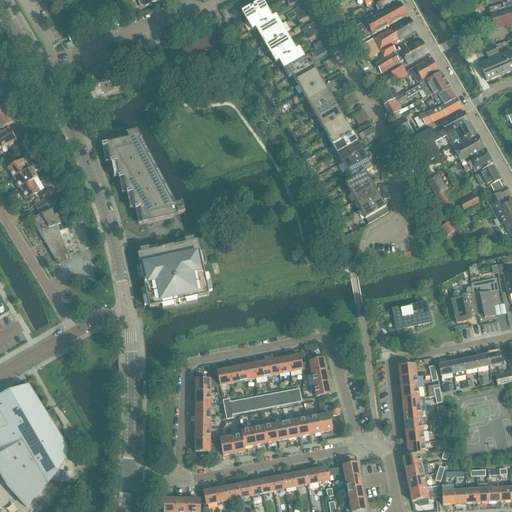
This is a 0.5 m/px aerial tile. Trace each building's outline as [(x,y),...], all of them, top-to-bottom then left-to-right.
[(252,0),(253,1),(240,8),(243,13),(242,14),(247,22),(267,10),(262,2),(260,0),(252,0)] [(323,0),(330,12),(354,0),(323,0)] [(363,0),(368,9),(373,6),(374,7),(379,4),(378,3),(374,5),(372,2),(375,0),(363,0)] [(379,4),(374,7),(377,14),(383,11),(382,9),(397,1),(398,0),(376,0),(378,3),(379,4)] [(511,26),(511,2),(511,0),(485,0),(494,32),(511,26)] [(132,1),(124,4),(130,13),(134,12),(135,11),(132,1)] [(399,4),(353,29),(343,35),(351,48),(406,17),(399,4)] [(293,13),(286,17),(289,22),(296,17),(306,12),(303,7),(293,13)] [(267,10),(247,22),(252,31),(276,18),(275,17),(272,19),(267,10)] [(338,25),(345,20),(339,10),(331,14),(338,25)] [(306,12),(296,17),(299,23),(309,17),(306,12)] [(276,18),(252,31),(252,32),(255,30),(260,38),(281,26),(276,18)] [(392,53),(394,52),(391,46),(415,32),(408,20),(363,46),(370,59),(380,54),(383,59),(375,64),(381,75),(399,65),(392,53)] [(343,35),(353,29),(348,21),(339,27),(343,35)] [(313,24),(303,30),(306,35),(316,29),(313,24)] [(281,26),(260,38),(265,47),(286,35),(281,26)] [(316,29),(306,35),(309,40),(319,34),(316,29)] [(286,35),(265,47),(270,56),(291,44),(286,35)] [(316,52),(326,46),(323,41),(313,47),(316,52)] [(392,53),(399,65),(404,62),(407,66),(427,54),(420,42),(400,54),(399,51),(395,53),(394,52),(392,53)] [(291,44),(270,56),(275,64),(299,50),(295,52),(291,44)] [(326,46),(316,52),(313,54),(316,59),(329,51),(326,46)] [(494,46),(483,51),(487,60),(498,56),(494,46)] [(299,50),(275,64),(275,65),(279,63),(284,71),(304,59),(299,50)] [(511,52),(479,65),(487,83),(511,71),(511,52)] [(333,58),(323,64),(326,70),(336,64),(333,58)] [(304,59),(284,71),(289,80),(313,66),(313,65),(309,67),(304,59)] [(414,69),(407,73),(410,79),(413,77),(417,85),(422,83),(438,73),(431,60),(414,69)] [(336,64),(326,70),(329,75),(339,69),(336,64)] [(313,66),(289,80),(292,78),(297,87),(318,75),(313,66)] [(90,90),(96,87),(113,80),(108,68),(85,79),(90,90)] [(402,68),(391,74),(396,83),(407,77),(402,68)] [(380,95),(387,91),(397,85),(391,74),(376,83),(375,81),(373,82),(380,95)] [(450,90),(441,74),(393,101),(385,106),(384,106),(391,119),(400,114),(403,112),(399,105),(424,90),(426,95),(428,99),(430,97),(433,96),(434,97),(439,94),(440,95),(449,90),(450,90)] [(318,75),(297,87),(302,95),(323,83),(318,75)] [(333,82),(327,86),(329,90),(336,87),(346,81),(343,76),(333,82)] [(17,81),(2,90),(6,96),(20,87),(17,81)] [(346,81),(336,87),(339,92),(349,86),(346,81)] [(323,83),(302,95),(307,104),(328,92),(325,87),(323,83)] [(449,104),(456,100),(449,90),(440,95),(439,94),(434,97),(433,96),(430,97),(432,101),(434,100),(438,106),(442,103),(444,105),(448,103),(449,104)] [(385,106),(393,101),(387,91),(380,95),(379,95),(385,106)] [(328,92),(307,104),(312,112),(332,100),(328,92)] [(353,93),(343,99),(346,104),(356,98),(353,93)] [(356,98),(346,104),(349,109),(359,103),(356,98)] [(332,100),(312,112),(317,121),(337,109),(332,100)] [(448,103),(444,105),(445,106),(420,117),(424,127),(445,118),(462,109),(456,100),(449,104),(448,103)] [(7,130),(5,126),(12,122),(1,105),(0,106),(0,132),(1,134),(0,134),(0,150),(15,142),(8,130),(7,130)] [(337,109),(317,121),(322,129),(342,117),(337,109)] [(356,121),(366,115),(363,111),(353,117),(356,121)] [(430,130),(405,144),(418,167),(425,164),(440,155),(433,143),(446,136),(452,149),(453,149),(470,140),(477,136),(464,113),(441,126),(444,131),(437,135),(430,130)] [(402,118),(400,114),(391,119),(393,123),(402,118)] [(366,115),(356,121),(359,127),(369,121),(366,115)] [(342,117),(322,129),(327,138),(347,126),(342,117)] [(401,136),(411,130),(404,119),(394,124),(401,136)] [(347,126),(327,138),(332,147),(352,135),(347,126)] [(373,128),(363,134),(366,139),(376,133),(373,128)] [(122,129),(90,136),(96,148),(101,147),(102,150),(106,149),(110,165),(115,164),(118,180),(123,179),(126,196),(131,195),(135,211),(139,210),(142,225),(148,249),(140,251),(140,255),(137,255),(140,267),(139,267),(140,268),(143,268),(145,278),(142,279),(142,280),(146,297),(142,298),(144,307),(148,306),(149,309),(161,307),(172,304),(173,304),(184,302),(185,301),(195,299),(196,299),(208,296),(208,293),(212,292),(210,284),(206,285),(202,267),(202,266),(198,266),(196,256),(200,255),(200,254),(199,254),(197,243),(193,243),(193,239),(184,241),(179,216),(184,215),(183,209),(182,204),(171,207),(169,200),(165,201),(161,185),(156,186),(153,170),(148,171),(145,154),(140,155),(137,143),(141,141),(136,133),(125,135),(122,129)] [(376,133),(366,139),(369,144),(379,138),(376,133)] [(34,145),(40,141),(37,135),(33,137),(32,141),(34,145)] [(352,135),(332,147),(337,156),(357,144),(352,135)] [(470,140),(453,149),(460,163),(467,159),(467,161),(485,151),(477,136),(470,140)] [(39,143),(26,151),(32,162),(45,154),(39,143)] [(357,144),(337,156),(342,164),(362,152),(357,144)] [(362,152),(342,164),(347,173),(367,161),(373,158),(368,149),(362,152)] [(485,151),(467,161),(474,173),(491,164),(492,163),(485,151)] [(20,161),(7,169),(13,179),(26,171),(23,166),(26,164),(23,160),(20,161)] [(367,161),(347,173),(352,181),(365,174),(372,170),(367,161)] [(426,166),(420,169),(426,182),(433,178),(426,166)] [(481,175),(475,178),(480,188),(486,185),(488,188),(490,187),(494,192),(501,188),(498,182),(500,181),(492,167),(480,174),(481,175)] [(26,171),(13,179),(20,190),(33,182),(37,180),(30,169),(26,171)] [(370,171),(345,185),(350,194),(370,182),(375,180),(370,171)] [(427,182),(426,183),(434,196),(435,198),(436,197),(445,191),(436,176),(427,182)] [(33,182),(20,190),(26,200),(39,192),(43,190),(37,180),(33,182)] [(370,182),(350,194),(355,202),(375,191),(370,182)] [(42,199),(52,194),(50,189),(40,195),(42,199)] [(375,191),(355,202),(360,211),(380,199),(375,191)] [(443,194),(438,197),(444,207),(448,204),(443,194)] [(490,199),(486,201),(496,220),(500,227),(504,225),(510,236),(511,234),(511,203),(506,206),(504,204),(499,194),(490,199)] [(39,213),(55,204),(50,196),(34,205),(39,213)] [(462,204),(459,206),(463,213),(479,204),(475,196),(461,203),(462,204)] [(380,199),(360,211),(365,220),(368,225),(389,214),(386,208),(380,199)] [(39,216),(31,221),(52,256),(64,249),(58,232),(62,231),(56,216),(53,217),(51,212),(39,216)] [(447,237),(454,233),(449,224),(442,228),(447,237)] [(511,271),(508,273),(506,265),(498,267),(500,274),(500,275),(503,274),(505,281),(504,281),(506,289),(508,296),(511,295),(511,271)] [(498,266),(491,268),(493,276),(500,274),(498,267),(498,266)] [(480,291),(472,293),(477,317),(484,315),(484,319),(495,317),(493,307),(501,305),(498,291),(498,288),(488,289),(489,293),(480,295),(479,292),(480,292),(480,291)] [(462,299),(452,301),(453,309),(453,312),(454,316),(455,318),(457,325),(470,322),(469,318),(477,317),(472,293),(461,295),(462,299)] [(431,324),(427,303),(388,311),(389,315),(390,323),(394,322),(396,332),(431,324)] [(498,353),(486,356),(488,367),(497,366),(499,375),(494,376),(497,386),(511,382),(510,373),(503,374),(498,353)] [(288,358),(290,373),(302,371),(300,356),(288,358)] [(486,356),(474,358),(476,370),(488,367),(486,356)] [(279,375),(290,373),(288,358),(277,360),(279,375)] [(474,358),(462,361),(464,372),(476,370),(474,358)] [(267,377),(279,375),(277,360),(264,363),(267,377)] [(311,375),(326,372),(323,360),(309,363),(305,364),(305,370),(310,370),(311,375)] [(462,361),(450,363),(452,375),(453,380),(466,378),(464,372),(462,361)] [(255,380),(267,377),(264,363),(253,365),(255,380)] [(450,363),(438,365),(440,377),(452,375),(450,363)] [(243,382),(255,380),(253,365),(241,367),(243,382)] [(414,366),(398,367),(399,379),(416,377),(414,366)] [(231,384),(243,382),(241,367),(229,370),(231,384)] [(219,387),(231,384),(229,370),(217,372),(219,387)] [(314,387),(328,384),(326,372),(311,375),(314,387)] [(416,377),(399,379),(401,390),(417,389),(416,377)] [(210,381),(195,381),(195,395),(210,395),(210,388),(217,387),(216,380),(210,381)] [(328,384),(314,387),(316,398),(317,398),(323,397),(330,396),(328,384)] [(433,387),(427,387),(428,398),(434,398),(435,398),(440,397),(438,386),(433,387)] [(0,473),(12,494),(15,491),(18,493),(17,494),(26,509),(60,468),(63,464),(64,463),(64,462),(65,461),(65,460),(66,459),(66,458),(66,457),(66,456),(66,455),(66,454),(66,453),(66,452),(65,452),(65,451),(65,450),(65,449),(64,449),(57,436),(44,414),(28,387),(0,399),(0,473)] [(417,389),(401,390),(402,402),(418,400),(417,389)] [(293,391),(282,393),(284,406),(296,404),(293,391)] [(282,393),(270,395),(272,408),(284,406),(282,393)] [(210,395),(195,395),(195,406),(210,406),(210,395)] [(270,395),(258,397),(260,411),(272,408),(270,395)] [(258,397),(246,400),(249,413),(260,411),(258,397)] [(323,397),(317,398),(320,416),(321,417),(318,417),(321,434),(332,431),(329,415),(330,415),(332,417),(336,417),(339,414),(340,410),(337,407),(333,407),(330,409),(324,408),(323,397)] [(418,400),(402,402),(403,412),(419,411),(425,410),(424,399),(418,400)] [(229,400),(223,401),(226,420),(233,419),(232,416),(237,415),(234,402),(230,403),(229,400)] [(246,400),(234,402),(237,415),(249,413),(246,400)] [(195,406),(195,417),(195,418),(210,418),(210,406),(195,406)] [(419,411),(403,412),(404,424),(421,422),(426,421),(425,410),(419,411)] [(318,417),(307,420),(310,436),(321,434),(318,417)] [(210,429),(210,418),(195,418),(195,429),(210,429)] [(307,420),(296,422),(299,438),(310,436),(307,420)] [(296,422),(285,424),(288,440),(299,438),(296,422)] [(421,422),(404,424),(405,435),(422,433),(421,422)] [(285,424),(274,426),(277,442),(288,440),(285,424)] [(274,426),(263,428),(266,444),(277,442),(274,426)] [(263,428),(252,430),(255,446),(266,444),(263,428)] [(195,429),(195,441),(210,441),(210,429),(195,429)] [(252,430),(241,432),(245,452),(244,448),(255,446),(252,430)] [(241,436),(231,438),(234,454),(245,452),(241,432),(240,432),(241,436)] [(422,433),(405,435),(407,446),(423,444),(422,433)] [(231,438),(219,440),(222,456),(234,454),(231,438)] [(210,441),(195,441),(195,453),(210,453),(210,456),(217,456),(217,446),(210,446),(210,441)] [(423,444),(407,446),(407,453),(408,457),(419,456),(424,456),(423,444)] [(408,457),(402,458),(405,470),(421,466),(419,456),(408,457)] [(332,470),(327,471),(329,478),(343,475),(344,479),(359,476),(356,464),(342,466),(342,468),(335,469),(332,470)] [(421,466),(405,470),(407,481),(423,477),(421,466)] [(327,469),(316,471),(319,484),(329,482),(329,478),(327,471),(327,469)] [(316,471),(305,473),(307,486),(319,484),(316,471)] [(305,473),(294,475),(296,488),(307,486),(305,473)] [(294,475),(283,477),(285,490),(296,488),(294,475)] [(359,476),(344,479),(346,490),(361,487),(359,476)] [(283,477),(271,479),(274,492),(285,490),(283,477)] [(423,477),(407,481),(409,492),(426,489),(423,477)] [(271,479),(260,482),(262,494),(263,494),(273,492),(274,492),(271,479)] [(260,482),(249,484),(251,497),(262,494),(260,482)] [(249,484),(238,486),(240,499),(251,497),(249,484)] [(238,486),(226,488),(229,501),(240,499),(238,486)] [(361,487),(346,490),(349,502),(363,499),(361,487)] [(226,488),(215,490),(217,503),(229,501),(226,488)] [(426,489),(409,492),(411,503),(418,502),(419,507),(428,505),(426,500),(427,500),(427,499),(436,499),(435,493),(426,494),(426,489)] [(510,489),(499,490),(499,503),(511,502),(510,489)] [(215,490),(202,493),(205,505),(217,503),(215,490)] [(487,490),(476,491),(476,504),(488,504),(487,490)] [(499,490),(487,490),(488,504),(499,503),(499,490)] [(464,491),(453,492),(453,506),(465,505),(464,491)] [(476,491),(464,491),(465,505),(476,504),(476,491)] [(440,493),(438,493),(438,499),(441,499),(442,506),(453,506),(453,492),(440,493)] [(363,499),(349,502),(350,511),(361,511),(365,511),(363,499)] [(163,500),(162,511),(175,511),(176,500),(163,500)] [(176,500),(175,511),(188,511),(189,500),(176,500)] [(189,500),(188,511),(199,511),(199,501),(189,500)]
